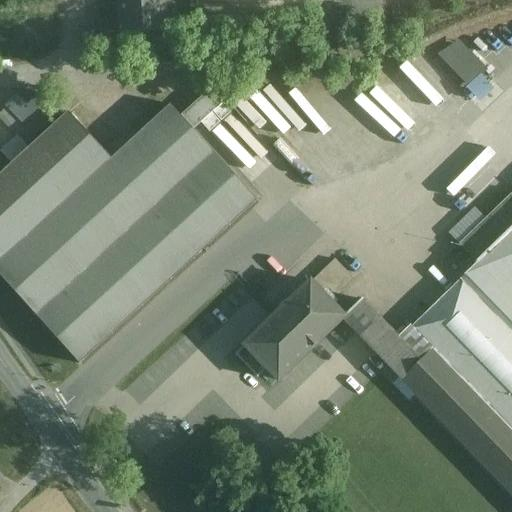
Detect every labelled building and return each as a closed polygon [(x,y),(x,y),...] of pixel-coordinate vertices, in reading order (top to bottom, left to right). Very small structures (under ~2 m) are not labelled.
[(162,0),(119,0),(122,33),(164,30),(162,0)] [(438,53),(462,85),(483,69),(459,37),(438,53)] [(378,83),(409,124),(441,101),(439,97),(447,90),(419,53),(378,83)] [(40,93),(27,106),(17,95),(5,106),(6,108),(34,136),(60,112),(40,93)] [(111,159),(0,261),(0,276),(77,362),(77,363),(79,364),(257,201),(255,199),(172,107),(170,105),(111,159)] [(34,136),(6,108),(0,113),(0,119),(26,146),(35,137),(34,136)] [(68,113),(0,174),(0,261),(111,159),(68,113)] [(511,194),(460,245),(477,262),(475,263),(477,266),(413,328),(410,326),(398,338),(361,300),(344,317),(342,319),(399,378),(398,379),(393,385),(408,401),(414,395),(511,496),(511,194)] [(362,270),(344,251),(311,283),(325,297),(328,294),(333,299),(362,270)] [(310,282),(279,312),(244,346),(235,355),(257,378),(266,369),(278,381),(342,319),(344,317),(325,297),(311,283),(310,282)]
